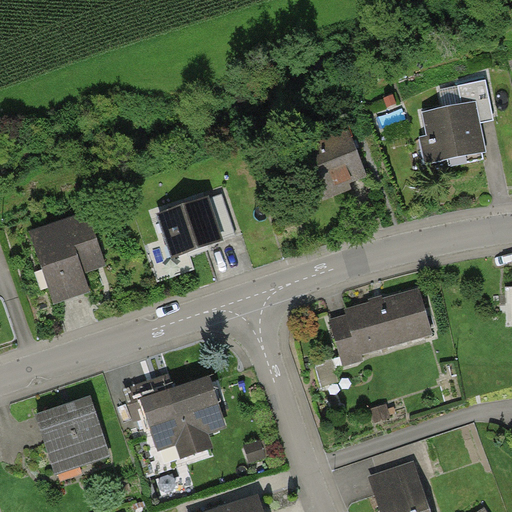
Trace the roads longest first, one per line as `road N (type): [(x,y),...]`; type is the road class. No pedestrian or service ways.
road 1 (residential): [(248,299),(362,260),(511,228)]
road 2 (residential): [(0,382),(248,299)]
road 3 (residential): [(248,299),(323,511)]
